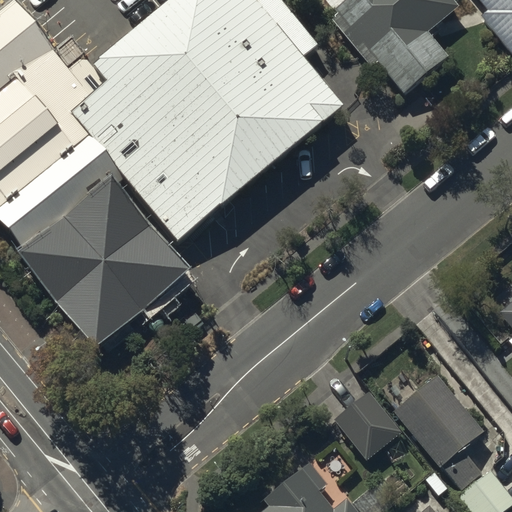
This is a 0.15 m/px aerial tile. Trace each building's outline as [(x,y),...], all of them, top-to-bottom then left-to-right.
[(70,116),(125,184),(178,249),(341,115),(247,0),(180,0),(79,80),(94,94),(70,116)] [(456,8),(449,0),(347,0),(334,11),(338,16),(331,22),(373,72),(379,67),(403,95),(447,58),(426,33),(456,8)] [(511,0),(477,0),(487,11),(479,18),(511,54),(511,0)] [(79,80),(12,10),(0,19),(0,228),(25,260),(19,265),(96,361),(190,285),(116,191),(125,184),(70,116),(94,94),(79,80)] [(511,304),(500,314),(511,328),(511,334),(511,335),(511,336),(511,304)] [(478,436),(435,382),(393,416),(437,470),(439,467),(461,494),(456,498),(466,511),(505,511),(511,507),(511,499),(490,472),(482,478),(460,451),(478,436)] [(358,394),(338,409),(367,447),(387,433),(358,394)] [(308,466),(262,501),(268,510),(265,511),(352,511),(345,502),(332,511),(330,511),(316,494),(325,487),(308,466)]
